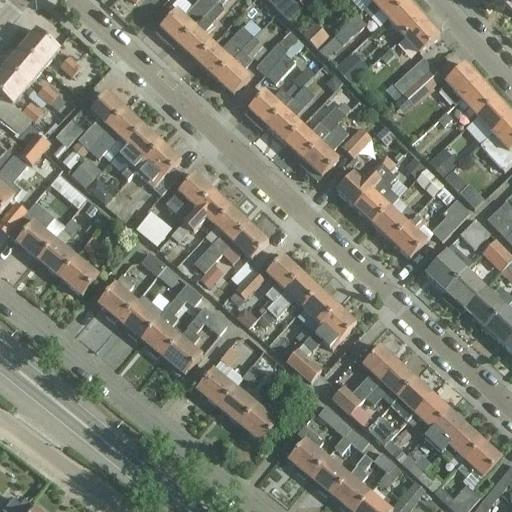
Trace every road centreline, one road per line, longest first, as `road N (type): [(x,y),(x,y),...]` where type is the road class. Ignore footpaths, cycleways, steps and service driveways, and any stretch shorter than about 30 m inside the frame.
road 1 (residential): [(511,417),(64,0)]
road 2 (residential): [(249,511),(0,299)]
road 3 (secondary): [(0,356),(189,511)]
road 4 (residential): [(113,511),(0,424)]
